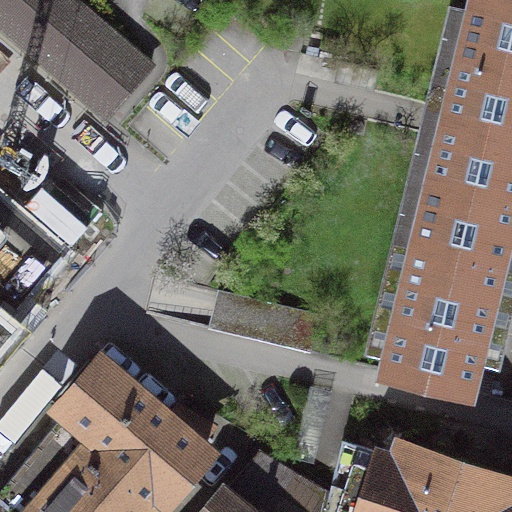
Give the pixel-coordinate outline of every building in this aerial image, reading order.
[(0,0),(0,22),(107,115),(150,67),(72,0),(0,0)] [(384,354),(380,370),(471,393),(479,360),(497,364),(511,303),(511,2),(501,0),(470,0),(468,9),(450,5),(366,350),(384,354)] [(0,345),(13,330),(0,318),(0,296),(2,295),(15,306),(60,254),(0,201),(0,345)] [(101,362),(65,410),(69,413),(0,493),(0,501),(12,511),(136,511),(156,489),(165,498),(204,452),(101,362)] [(329,493),(324,511),(511,511),(511,477),(399,440),(393,456),(342,439),(331,483),(329,493)] [(324,511),(329,493),(259,451),(203,511),(324,511)]
